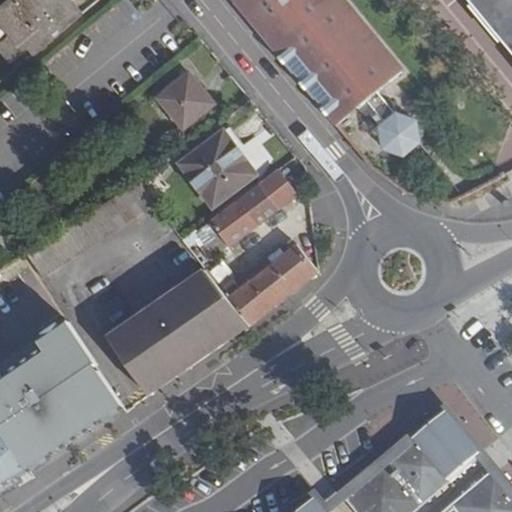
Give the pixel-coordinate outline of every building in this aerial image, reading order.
[(52,0),(52,1),(51,0),(15,0),(0,13),(0,22),(14,38),(1,49),(13,62),(30,48),(35,54),(82,14),(70,0),(52,0)] [(235,0),(337,124),(362,104),(381,127),(384,148),(404,155),(418,144),(419,143),(416,121),(395,114),(377,91),(402,71),(343,0),(235,0)] [(511,0),(469,0),(470,0),(511,51),(511,0)] [(186,128),(216,104),(192,75),(163,98),(186,128)] [(255,175),(225,134),(184,165),(214,206),(255,175)] [(158,168),(139,181),(153,200),(171,186),(158,168)] [(279,172),(198,233),(216,257),(297,195),(279,172)] [(139,181),(40,247),(54,270),(156,204),(153,200),(139,181)] [(0,235),(0,244),(7,253),(14,248),(3,233),(0,235)] [(286,255),(240,291),(235,285),(232,281),(220,289),(247,329),(319,272),(299,245),(286,255)] [(29,255),(43,277),(54,270),(40,247),(29,255)] [(282,249),(235,285),(240,291),(286,255),(282,249)] [(110,338),(152,396),(247,329),(220,289),(208,272),(110,338)] [(98,364),(70,320),(0,369),(0,431),(0,432),(30,472),(124,406),(96,365),(98,364)] [(411,511),(450,479),(480,452),(447,412),(415,439),(347,496),(352,501),(339,511),(411,511)] [(0,489),(30,472),(0,434),(0,489)] [(511,511),(511,492),(500,479),(495,473),(454,507),(458,511),(511,511)]
